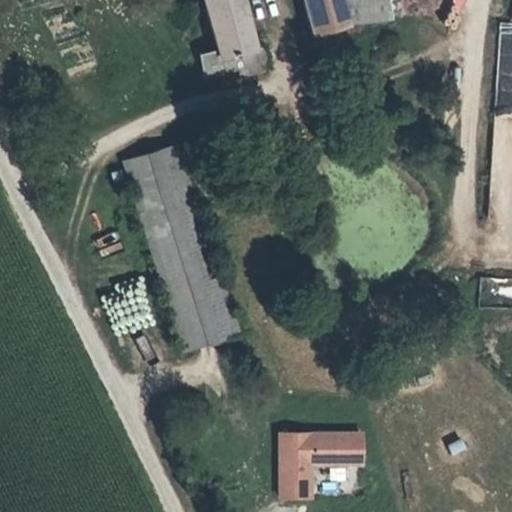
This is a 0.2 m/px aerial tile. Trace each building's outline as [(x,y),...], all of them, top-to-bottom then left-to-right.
[(202,75),(246,67),(241,46),(255,43),(245,0),(201,0),(212,45),(197,50),(202,75)] [(312,0),(321,36),(349,29),(347,19),(390,9),(387,0),(312,0)] [(497,9),(476,213),(511,215),(511,0),(511,11),(497,9)] [(259,43),(255,43),(241,46),(246,67),(247,76),(277,69),(274,53),(261,55),(259,43)] [(120,161),(181,350),(237,331),(176,143),(120,161)] [(511,277),(478,278),(478,306),(511,305),(511,277)] [(364,466),(363,430),(276,431),(277,500),(313,499),(313,466),(364,466)]
